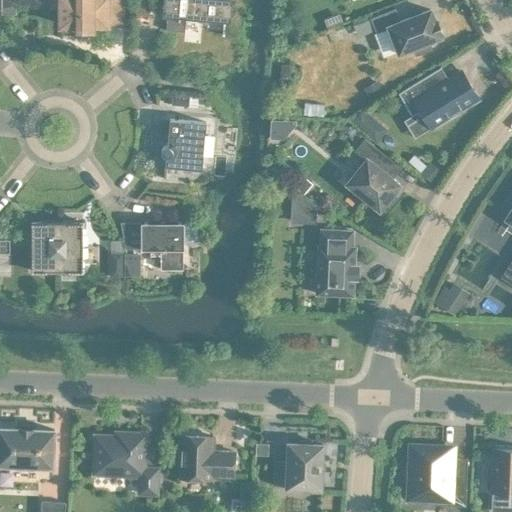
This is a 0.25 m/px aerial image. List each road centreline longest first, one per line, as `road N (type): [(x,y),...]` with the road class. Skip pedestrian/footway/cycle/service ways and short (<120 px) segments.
road 1 (residential): [(372,397),(0,381)]
road 2 (residential): [(372,397),(410,273),(461,186),(511,123)]
road 3 (residential): [(24,127),(42,100),(65,97),(84,109),(90,141),(77,158),(56,164)]
road 4 (residential): [(511,404),(372,397)]
